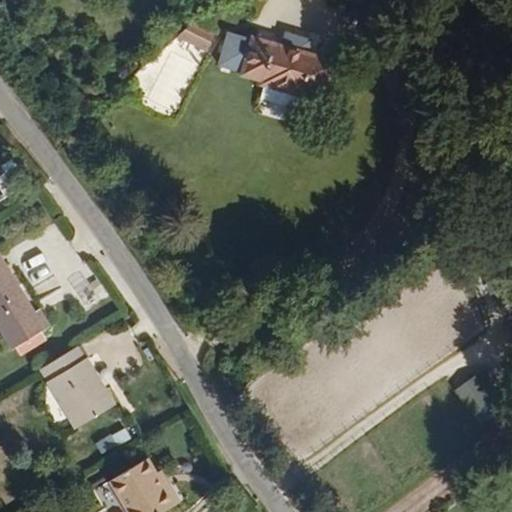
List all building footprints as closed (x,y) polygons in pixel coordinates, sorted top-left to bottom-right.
[(214,39),(189,27),(180,37),(208,51),(214,39)] [(333,58),(250,34),(240,68),(263,75),(259,86),(301,98),(304,88),(323,93),(333,58)] [(491,127),(474,133),(495,187),(508,176),(491,127)] [(0,159),(0,185),(13,177),(0,159)] [(0,244),(0,307),(23,339),(56,316),(43,297),(39,300),(0,244)] [(96,277),(79,283),(87,306),(104,299),(96,277)] [(304,302),(289,314),(299,328),(315,316),(304,302)] [(75,350),(41,372),(77,425),(111,403),(75,350)] [(482,370),(454,389),(479,426),(507,407),(482,370)] [(115,409),(111,403),(77,425),(82,431),(115,409)] [(144,454),(111,475),(135,511),(153,511),(177,496),(162,472),(158,474),(144,454)]
